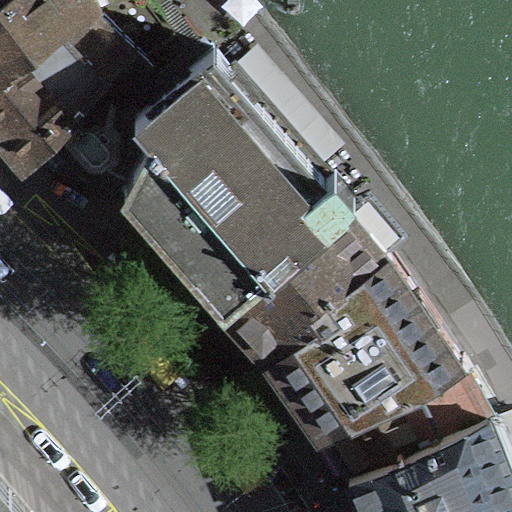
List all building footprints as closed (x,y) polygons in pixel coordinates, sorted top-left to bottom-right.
[(153,61),(96,3),(94,0),(91,0),(22,44),(26,49),(0,67),(0,130),(22,157),(27,163),(32,157),(98,86),(117,101),(124,98),(153,61)] [(91,0),(0,0),(0,67),(26,49),(22,44),(91,0)] [(213,43),(135,112),(152,132),(124,185),(150,214),(223,298),(269,258),(272,262),(346,196),(355,186),(335,163),(325,171),(213,43)] [(330,284),(386,241),(405,225),(369,182),(356,188),(355,186),(346,196),(272,262),(269,258),(223,298),(222,299),(239,317),(270,349),(271,348),(319,312),(307,297),(326,278),(330,284)] [(322,422),(322,423),(463,351),(387,240),(386,241),(330,284),(326,278),(307,297),(319,312),(271,348),(272,351),(294,382),(322,422)] [(469,359),(463,351),(322,423),(322,424),(329,435),(348,466),(431,425),(489,396),(487,394),(469,359)] [(511,511),(511,404),(491,396),(489,396),(431,425),(348,466),(349,468),(367,511),(511,511)] [(0,511),(30,511),(0,476),(0,511)]
